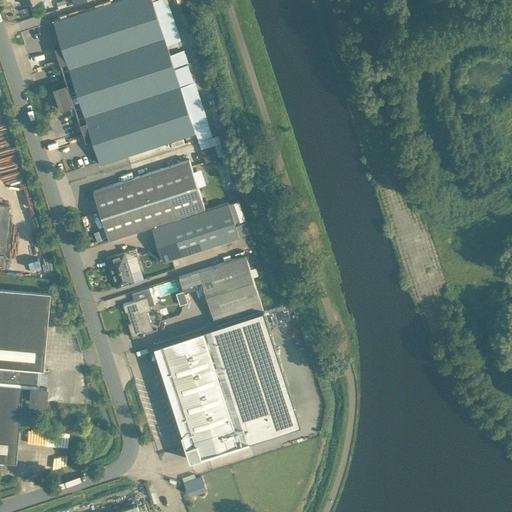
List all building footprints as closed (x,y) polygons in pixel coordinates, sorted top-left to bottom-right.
[(67,82),(53,86),(60,108),(74,103),(72,97),(78,95),(87,120),(80,122),(83,131),(85,139),(86,140),(92,138),(100,162),(164,142),(195,131),(152,0),(113,0),(54,20),(62,44),(55,46),(61,64),(68,62),(75,85),(69,87),(67,82)] [(18,20),(20,29),(48,22),(50,29),(53,28),(49,11),(18,20)] [(214,143),(201,147),(205,161),(218,157),(214,143)] [(224,157),(216,159),(218,165),(226,163),(224,157)] [(103,187),(94,190),(109,238),(161,222),(205,207),(189,158),(103,187)] [(228,201),(152,226),(163,260),(240,236),(233,217),(228,201)] [(0,252),(5,253),(9,205),(0,203),(0,252)] [(136,247),(107,257),(117,287),(135,281),(127,258),(139,254),(136,247)] [(198,270),(179,276),(182,285),(183,285),(193,282),(201,279),(202,281),(216,323),(225,320),(263,308),(252,276),(258,274),(255,267),(250,269),(245,254),(208,266),(198,270)] [(172,260),(165,262),(167,268),(167,269),(175,266),(179,265),(178,260),(176,261),(175,259),(172,260)] [(169,271),(146,277),(148,283),(171,277),(169,271)] [(135,300),(123,303),(126,311),(127,311),(132,326),(130,326),(133,337),(153,330),(150,321),(151,320),(148,310),(151,309),(150,304),(155,303),(150,287),(132,293),(135,300)] [(48,293),(38,292),(0,288),(0,460),(17,462),(23,386),(32,386),(31,401),(46,402),(47,387),(40,386),(40,382),(45,382),(45,373),(41,372),(43,357),(39,357),(39,348),(43,349),(48,293)] [(184,291),(176,292),(180,304),(188,301),(184,291)] [(263,308),(154,344),(191,458),(249,440),(247,434),(257,431),(268,427),(270,432),(287,427),(286,421),(299,417),(263,308)] [(152,381),(138,386),(142,399),(156,394),(152,381)] [(28,444),(39,444),(39,430),(28,430),(28,444)] [(172,451),(175,461),(184,457),(181,448),(172,451)] [(205,474),(186,481),(191,493),(210,486),(205,474)] [(140,511),(137,503),(110,511),(140,511)]
